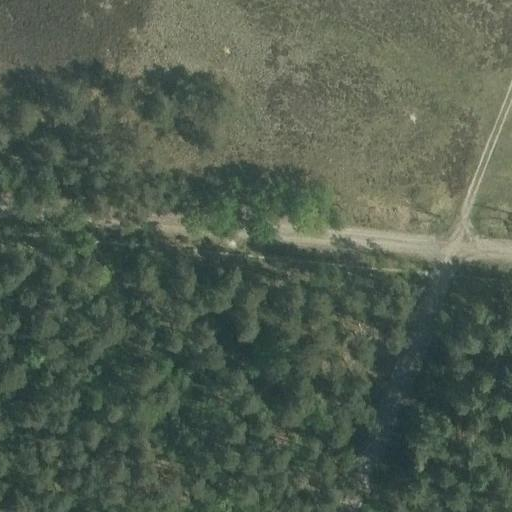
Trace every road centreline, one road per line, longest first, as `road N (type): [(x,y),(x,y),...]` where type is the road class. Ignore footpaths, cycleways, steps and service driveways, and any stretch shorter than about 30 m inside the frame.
road 1 (track): [(352,511),(456,248),(0,206)]
road 2 (track): [(511,254),(456,248),(511,87)]
